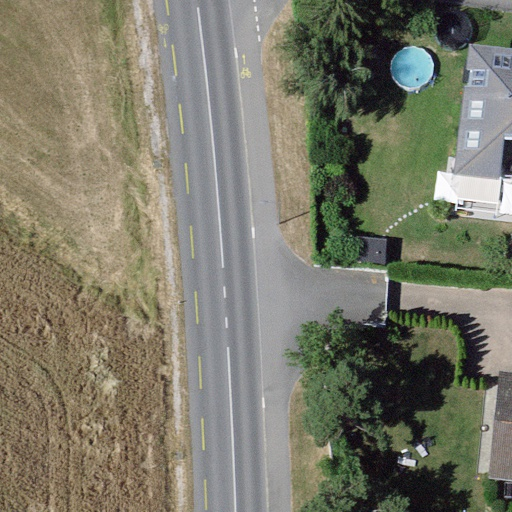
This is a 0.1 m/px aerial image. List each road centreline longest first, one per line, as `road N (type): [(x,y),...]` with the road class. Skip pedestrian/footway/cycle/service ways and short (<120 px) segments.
road 1 (secondary): [(242,511),(226,213),(203,0)]
road 2 (unknown): [(231,312),(494,309)]
